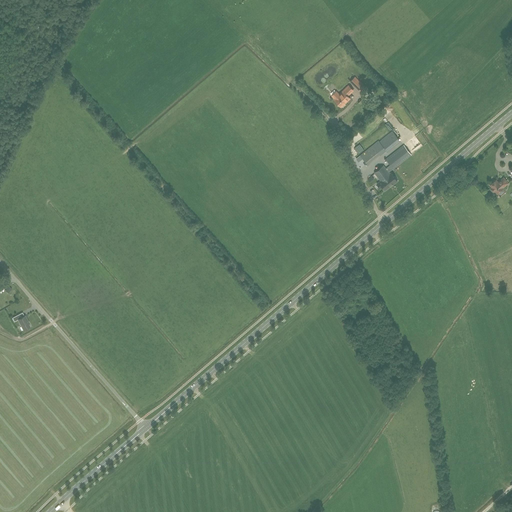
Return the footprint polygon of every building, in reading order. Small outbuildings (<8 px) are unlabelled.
[(350,81),(358,90),(360,92),(366,87),(355,76),(350,81)] [(348,86),(339,94),(336,91),(330,96),(334,100),(341,107),(350,98),(346,95),(347,93),(349,95),(353,90),(348,86)] [(393,99),(399,110),(403,107),(400,101),(403,99),(400,95),(393,99)] [(389,125),(376,131),(379,136),(391,130),(389,125)] [(387,152),(400,141),(392,131),(379,142),(378,141),(372,145),(360,155),(368,165),(380,154),(386,150),(387,152)] [(393,168),(393,169),(411,155),(403,145),(386,159),(390,165),(386,168),(383,165),(374,172),(381,181),(377,184),(380,188),(382,186),(385,190),(392,184),(393,185),(397,181),(396,180),(397,179),(395,176),(394,177),(391,173),(390,174),(388,172),(393,168)] [(508,183),(503,178),(498,182),(496,180),(495,180),(494,180),(493,181),(493,183),(490,185),(492,188),(491,189),(491,190),(492,191),(493,191),(494,191),(495,191),(497,194),(500,197),(506,192),(502,188),(508,183)] [(29,323),(25,316),(20,318),(18,314),(12,318),(14,322),(18,320),(23,330),(24,330),(25,330),(27,329),(27,328),(30,327),(28,324),(29,323)]
